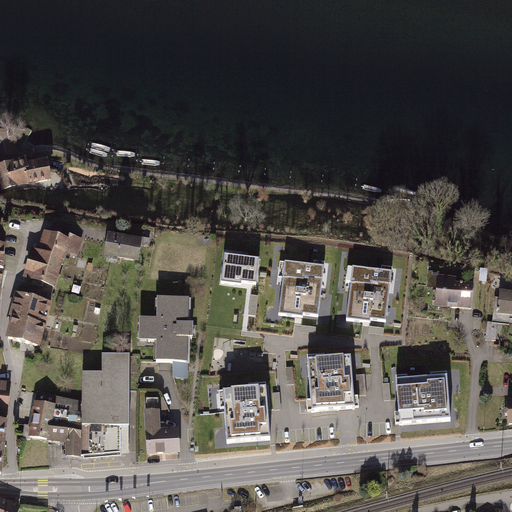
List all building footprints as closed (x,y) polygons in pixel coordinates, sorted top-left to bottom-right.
[(27,158),(0,164),(0,193),(46,182),(41,162),(28,165),(27,158)] [(40,249),(30,246),(21,280),(55,288),(64,252),(78,256),(82,239),(67,235),(65,239),(44,233),(40,249)] [(141,238),(110,234),(107,255),(138,259),(141,238)] [(260,259),(225,255),(221,283),(241,286),(242,283),(257,285),(260,259)] [(325,266),(285,261),(278,314),(302,317),(303,315),(319,317),(325,266)] [(393,271),(353,267),(347,320),(370,322),(371,320),(387,322),(393,271)] [(432,277),(430,309),(468,311),(470,286),(446,285),(447,278),(432,277)] [(48,294),(21,286),(16,303),(13,314),(16,315),(12,327),(9,338),(40,347),(52,303),(46,301),(48,294)] [(511,294),(496,293),(493,318),(511,319),(511,294)] [(190,298),(156,297),(156,318),(139,318),(138,340),(156,341),(155,362),(190,363),(190,340),(193,341),(194,324),(189,324),(190,298)] [(84,402),(59,397),(51,440),(67,444),(68,457),(82,457),(121,454),(121,425),(129,425),(129,391),(140,391),(140,356),(104,355),(104,373),(84,373),(84,402)] [(351,358),(307,361),(311,413),(355,410),(351,358)] [(448,377),(397,381),(400,425),(451,422),(448,377)] [(0,414),(8,415),(11,384),(0,381),(0,414)] [(266,389),(222,392),(226,444),(271,440),(266,389)] [(51,440),(59,397),(39,393),(31,437),(51,440)] [(159,411),(146,412),(149,456),(181,454),(180,428),(160,429),(159,411)] [(8,422),(0,421),(0,473),(2,473),(8,422)] [(0,511),(11,511),(14,506),(0,501),(0,511)]
